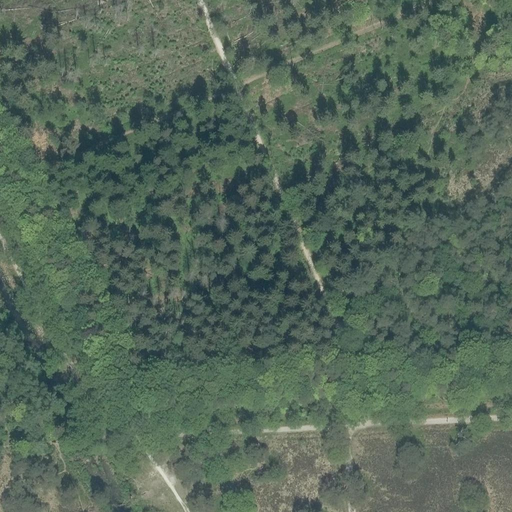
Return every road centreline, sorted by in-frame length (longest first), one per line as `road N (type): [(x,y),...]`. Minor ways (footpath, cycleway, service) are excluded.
road 1 (track): [(8,192),(425,0)]
road 2 (track): [(358,425),(353,366),(200,0)]
road 3 (track): [(511,417),(135,437)]
road 4 (track): [(111,437),(0,237)]
